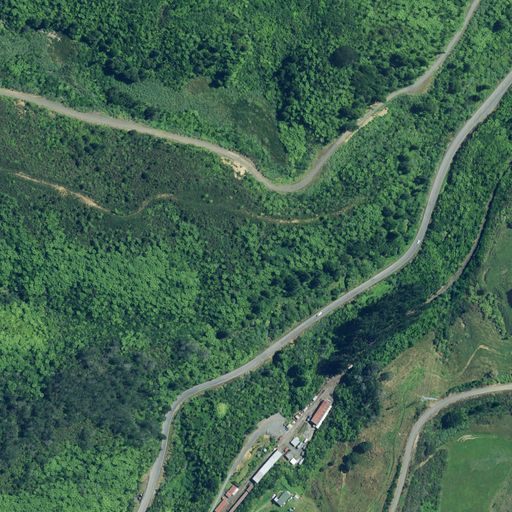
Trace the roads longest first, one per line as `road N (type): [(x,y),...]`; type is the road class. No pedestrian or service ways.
road 1 (tertiary): [(143,511),(183,399),(253,364),(407,259),(456,148),(511,77)]
road 2 (unclassified): [(392,511),(423,418),(456,397),(511,386)]
